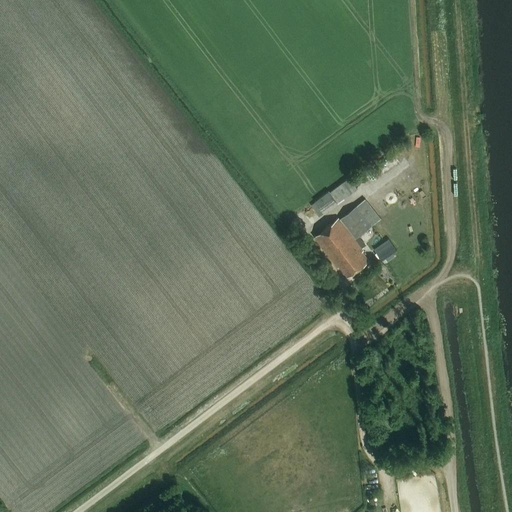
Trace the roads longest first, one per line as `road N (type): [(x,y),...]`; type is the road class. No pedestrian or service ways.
road 1 (unclassified): [(77,511),(341,315),(353,346)]
road 2 (track): [(447,461),(370,461),(353,346)]
